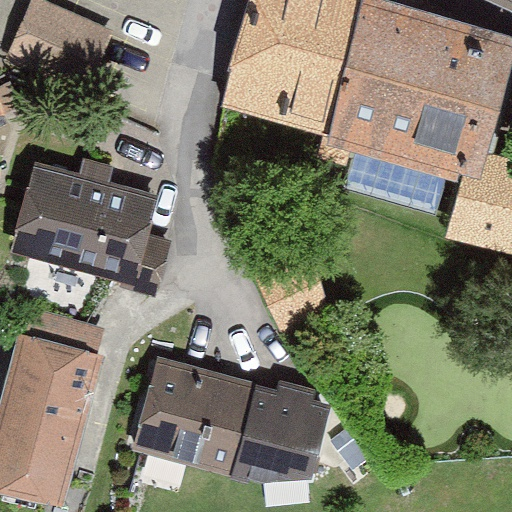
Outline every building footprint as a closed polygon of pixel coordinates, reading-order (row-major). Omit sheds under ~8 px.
[(364,0),(266,0),(238,106),(330,130),(361,15),(364,0)] [(105,39),(39,11),(15,66),(81,95),(105,39)] [(361,15),(330,130),(327,141),(472,181),(476,168),(506,55),(361,15)] [(511,177),(476,168),(472,181),(456,240),(511,254),(511,177)] [(150,201),(44,174),(25,250),(154,283),(164,245),(140,239),(150,201)] [(259,266),(289,332),(323,313),(306,242),(259,266)] [(31,323),(0,451),(0,482),(60,497),(98,338),(31,323)] [(255,398),(165,373),(144,449),(235,474),(238,463),(255,398)] [(325,417),(255,398),(238,463),(308,481),(325,417)]
